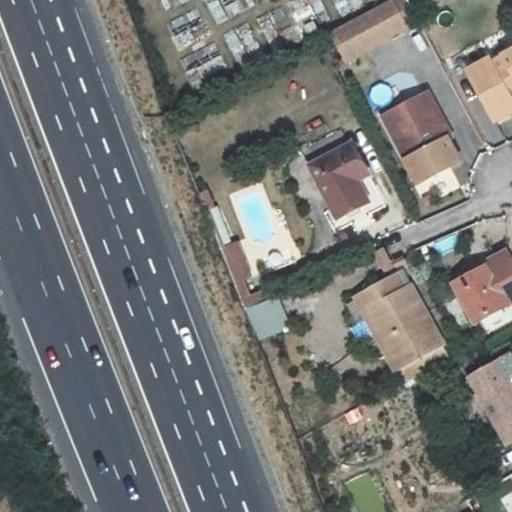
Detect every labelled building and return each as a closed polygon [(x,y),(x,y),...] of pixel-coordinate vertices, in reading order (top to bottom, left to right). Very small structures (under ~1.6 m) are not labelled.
[(349,64),(420,27),(406,0),(403,0),(335,37),(349,64)] [(500,120),(511,113),(511,52),(497,61),(494,57),(472,69),(500,120)] [(431,96),(386,120),(420,185),(462,163),(451,142),(454,141),(431,96)] [(355,146),(315,166),(341,215),(369,202),(357,180),(369,174),(355,146)] [(245,246),(230,252),(241,283),(256,278),(245,246)] [(371,273),(390,270),(386,249),(367,253),(371,273)] [(511,265),(509,261),(458,289),(478,324),(511,305),(511,265)] [(395,284),(363,302),(408,385),(450,362),(412,292),(402,297),(395,284)] [(279,303),(252,314),(263,343),(290,333),(279,303)] [(464,372),(506,446),(511,443),(511,386),(499,363),(496,365),(491,357),(464,372)]
